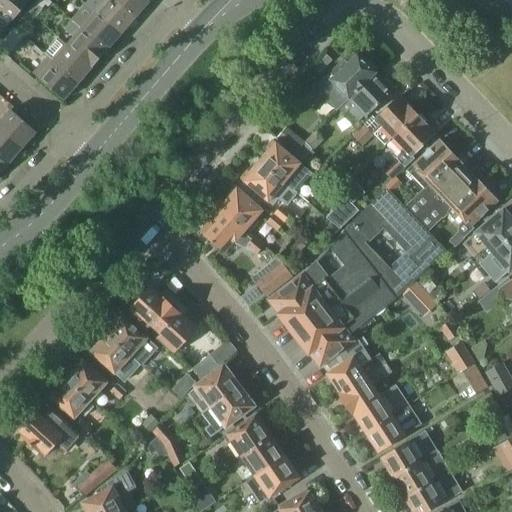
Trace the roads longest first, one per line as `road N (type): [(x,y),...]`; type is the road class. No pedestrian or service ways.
road 1 (residential): [(148,218),(313,26),(345,10),(397,25),(511,147)]
road 2 (residential): [(366,511),(252,339),(148,218)]
road 3 (residential): [(0,381),(148,218)]
road 4 (residential): [(171,4),(65,124)]
road 5 (tertiary): [(96,153),(201,33)]
road 6 (tertiary): [(0,245),(96,153)]
